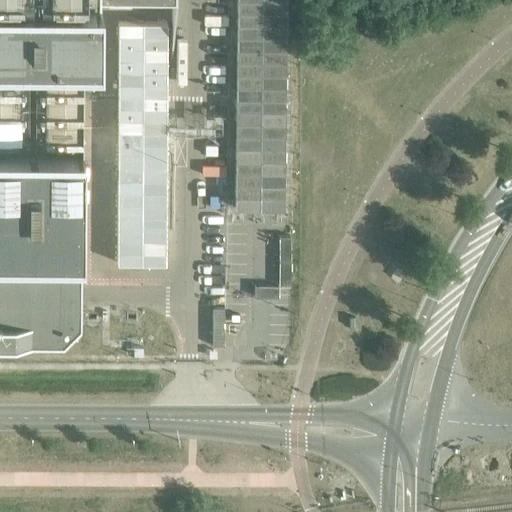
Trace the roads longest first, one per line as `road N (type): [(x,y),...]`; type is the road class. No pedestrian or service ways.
road 1 (unclassified): [(412,426),(0,418)]
road 2 (tertiary): [(412,426),(437,333),(511,205)]
